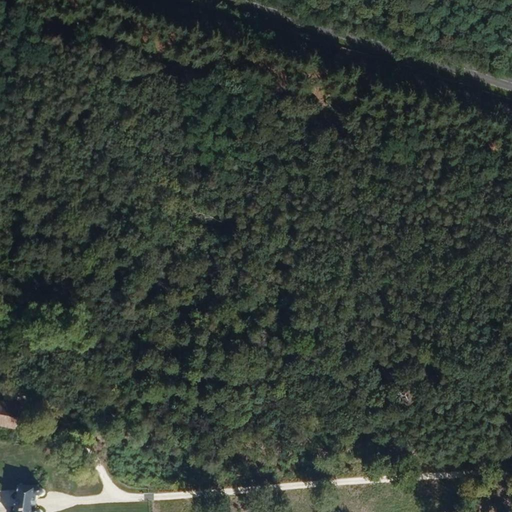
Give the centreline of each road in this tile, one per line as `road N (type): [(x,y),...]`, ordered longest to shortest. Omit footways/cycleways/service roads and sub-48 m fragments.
road 1 (track): [(0,502),(511,472)]
road 2 (secondary): [(511,80),(253,0)]
